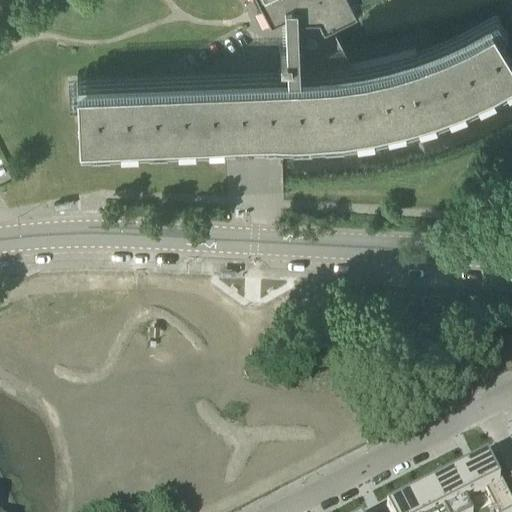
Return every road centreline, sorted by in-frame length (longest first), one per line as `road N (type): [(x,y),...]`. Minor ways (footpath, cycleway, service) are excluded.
road 1 (tertiary): [(511,258),(142,233),(9,239)]
road 2 (unclassified): [(279,511),(483,407)]
